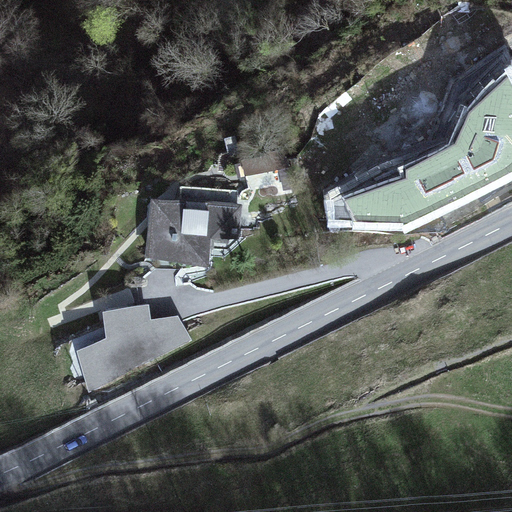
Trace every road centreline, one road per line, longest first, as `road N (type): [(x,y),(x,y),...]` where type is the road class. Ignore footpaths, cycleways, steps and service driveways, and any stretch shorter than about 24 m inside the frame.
road 1 (primary): [(511,222),(0,475)]
road 2 (track): [(356,414),(264,451),(107,470),(0,501)]
road 3 (track): [(356,414),(434,400),(511,412)]
